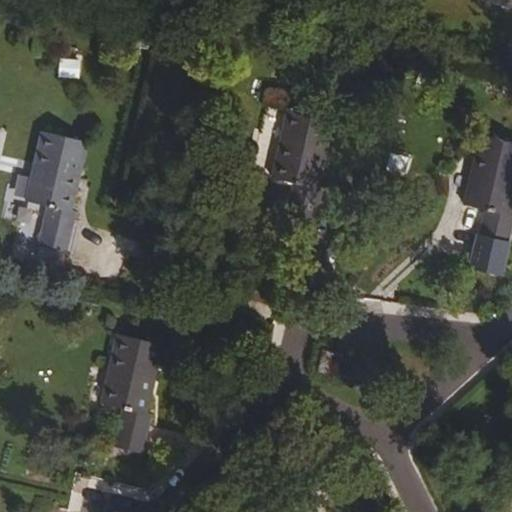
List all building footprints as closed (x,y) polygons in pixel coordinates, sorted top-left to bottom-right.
[(511,0),(481,0),(481,3),(511,9),(511,0)] [(56,57),(56,77),(78,77),(79,58),(56,57)] [(331,120),(287,110),(271,179),(292,184),(284,222),(312,228),(315,215),(321,190),(316,188),(331,120)] [(68,211),(68,210),(85,143),(40,132),(24,201),(45,206),(39,231),(67,238),(74,212),(68,211)] [(511,194),(511,144),(478,137),(463,207),(484,212),(479,237),(507,243),(511,219),(511,216),(508,216),(511,194)] [(39,231),(36,244),(64,251),(67,238),(39,231)] [(504,256),(507,243),(479,237),(476,249),(504,256)] [(161,345),(116,335),(102,404),(123,409),(118,435),(145,440),(151,414),(146,413),(161,345)] [(341,356),(322,351),(316,371),(336,376),(341,356)] [(143,453),(145,440),(118,435),(115,447),(143,453)] [(93,477),(80,509),(88,511),(115,511),(118,505),(134,511),(141,511),(147,500),(93,477)]
